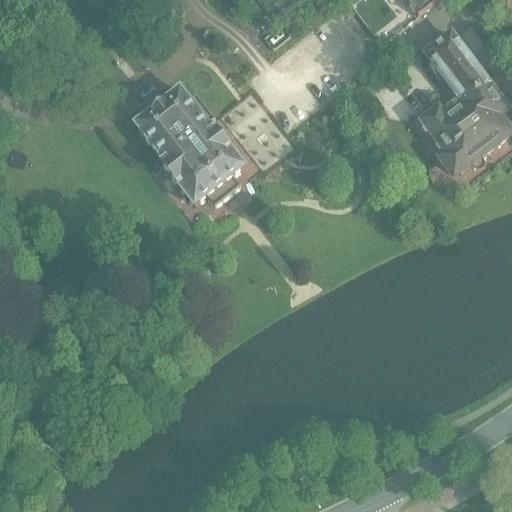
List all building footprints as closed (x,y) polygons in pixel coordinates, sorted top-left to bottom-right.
[(344,0),(353,11),(366,0),(402,0),(407,5),(404,7),(406,9),(408,7),(416,17),(413,19),(415,20),(417,18),(418,20),(437,5),(433,0),(344,0)] [(507,13),(511,8),(511,0),(502,0),(499,3),(507,13)] [(284,12),(277,3),(269,9),(276,19),(284,12)] [(338,19),(305,45),(336,84),(368,59),(338,19)] [(266,20),(258,26),(266,36),(273,30),(266,20)] [(426,127),(422,130),(447,162),(448,163),(447,165),(445,172),(447,175),(450,179),(459,179),(461,181),(511,142),(511,110),(506,102),(501,106),(452,42),(447,46),(431,57),(427,61),(430,65),(431,66),(447,87),(459,102),(447,111),(436,120),(433,120),(427,125),(426,127)] [(214,135),(185,99),(181,94),(165,106),(164,105),(164,106),(152,115),(153,116),(135,129),(139,135),(136,137),(157,163),(162,164),(163,166),(161,167),(195,211),(207,200),(215,211),(241,191),(233,181),(245,171),(240,165),(218,136),(215,134),(214,135)]
